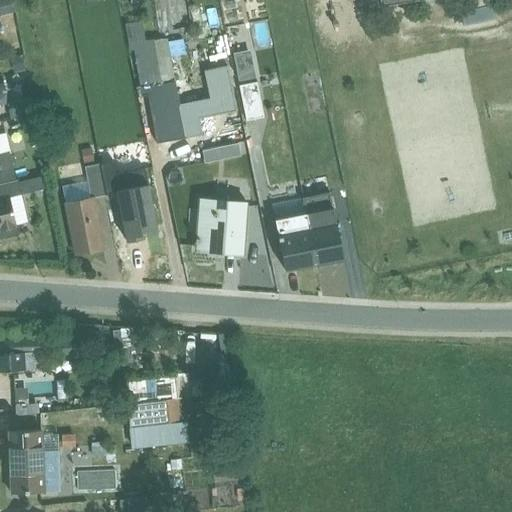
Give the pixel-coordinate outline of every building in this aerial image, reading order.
[(0,0),(0,15),(15,12),(11,0),(0,0)] [(232,74),(230,60),(228,61),(217,63),(217,68),(206,70),(206,71),(187,74),(191,93),(177,96),(166,39),(153,41),(153,40),(144,41),(141,22),(125,26),(130,51),(134,51),(140,100),(148,98),(156,143),(211,132),(206,103),(196,105),(194,93),(205,92),(206,98),(230,93),(232,101),(238,99),(232,74)] [(235,78),(252,78),(252,51),(235,51),(235,78)] [(22,57),(11,59),(14,73),(25,71),(22,57)] [(27,76),(18,77),(22,98),(31,96),(27,76)] [(257,81),(239,85),(246,120),(264,117),(257,81)] [(217,99),(224,135),(237,132),(230,96),(217,99)] [(35,113),(31,99),(8,105),(11,119),(35,113)] [(0,183),(16,180),(5,133),(0,134),(0,183)] [(242,137),(200,148),(204,162),(245,151),(242,137)] [(92,147),(80,149),(83,163),(94,161),(92,147)] [(88,182),(62,187),(75,255),(103,249),(93,198),(105,195),(99,165),(85,168),(88,182)] [(46,188),(44,176),(43,176),(16,182),(16,180),(0,183),(0,237),(0,239),(18,234),(9,198),(46,188)] [(158,235),(149,179),(114,185),(123,241),(158,235)] [(343,259),(331,194),(303,199),(306,213),(316,265),(343,259)] [(199,198),(195,249),(211,250),(215,251),(215,248),(223,249),(223,253),(226,253),(243,255),(246,202),(199,198)] [(284,271),(316,265),(306,213),(275,219),(284,271)] [(80,335),(59,337),(60,350),(61,360),(81,359),(80,335)] [(60,350),(59,337),(47,339),(0,341),(0,371),(35,370),(40,364),(39,355),(47,355),(47,352),(60,350)] [(178,346),(162,346),(162,361),(178,361),(178,346)] [(175,400),(173,374),(125,379),(128,405),(146,404),(168,400),(175,400)] [(175,400),(182,400),(191,398),(191,397),(215,395),(213,375),(190,377),(173,374),(175,400)] [(27,388),(14,389),(15,404),(28,403),(27,388)] [(128,405),(131,450),(187,442),(182,400),(175,400),(168,400),(146,404),(128,405)] [(212,404),(195,405),(196,424),(214,423),(212,404)] [(42,435),(42,430),(8,432),(9,462),(11,494),(60,491),(58,448),(58,434),(42,435)] [(89,434),(61,435),(62,448),(89,446),(89,434)] [(115,446),(94,447),(95,456),(106,455),(105,453),(116,452),(115,446)] [(78,490),(116,488),(115,469),(77,471),(78,490)] [(148,511),(147,497),(119,500),(120,511),(148,511)]
